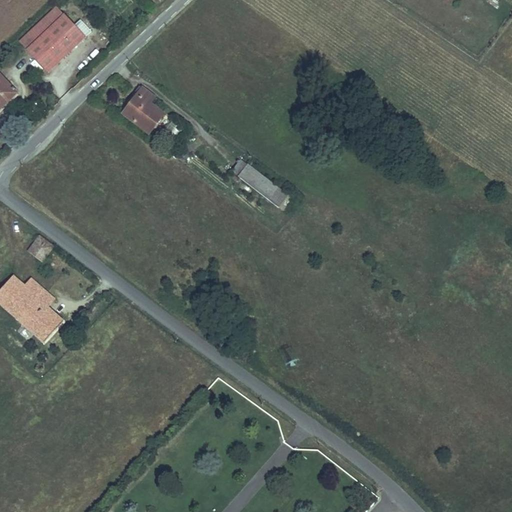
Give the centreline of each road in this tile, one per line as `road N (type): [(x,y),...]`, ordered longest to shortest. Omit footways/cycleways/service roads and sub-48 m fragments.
road 1 (unclassified): [(0,191),(360,460),(416,511)]
road 2 (unclassified): [(0,174),(181,0)]
